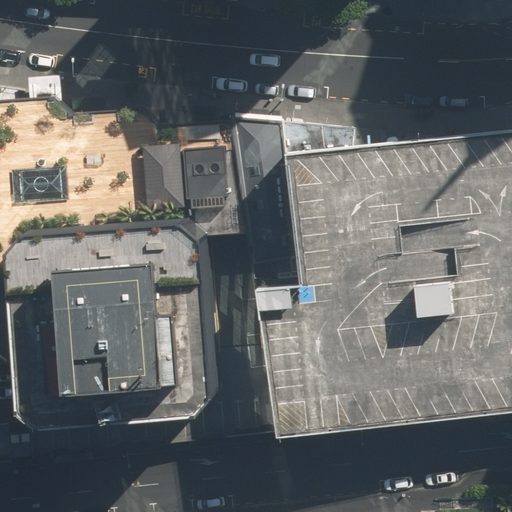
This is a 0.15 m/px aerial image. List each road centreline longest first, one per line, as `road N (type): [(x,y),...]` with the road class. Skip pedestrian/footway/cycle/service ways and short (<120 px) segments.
road 1 (residential): [(0,501),(511,448)]
road 2 (tertiary): [(511,58),(316,55),(0,17)]
